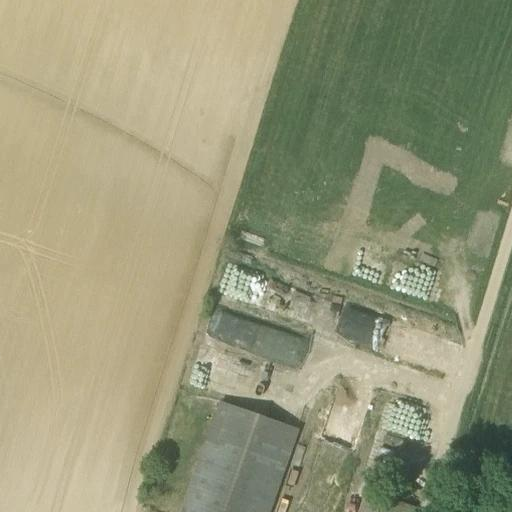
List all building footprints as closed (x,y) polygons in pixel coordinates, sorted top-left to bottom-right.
[(354,335),(380,347),(389,328),(362,316),(354,335)] [(382,391),(379,405),(391,407),(394,394),(382,391)] [(271,511),(300,431),(219,403),(180,511),(271,511)] [(321,438),(300,511),(328,511),(347,445),(321,438)] [(414,511),(416,508),(372,494),(365,511),(414,511)]
